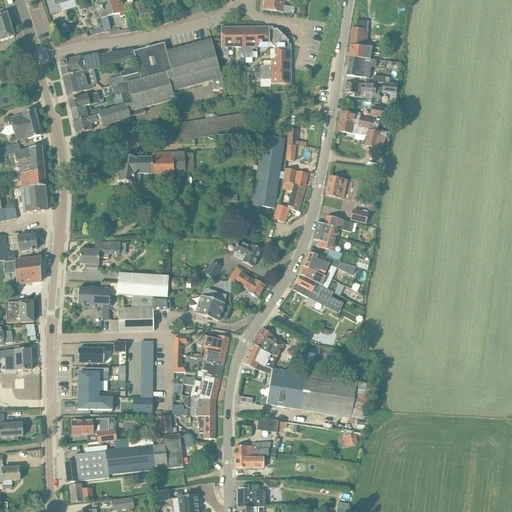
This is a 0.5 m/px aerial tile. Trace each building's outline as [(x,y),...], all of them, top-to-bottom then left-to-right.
[(51,15),(60,12),(58,5),(74,1),(73,0),(51,0),(47,1),(51,15)] [(118,2),(117,0),(99,0),(101,3),(95,4),(98,16),(100,15),(100,17),(104,30),(110,29),(107,17),(119,14),(120,17),(125,16),(121,1),(118,2)] [(284,1),(275,0),(263,0),(262,11),(293,15),(294,7),(289,7),(289,6),(283,6),(284,1)] [(189,4),(193,15),(202,12),(198,1),(189,4)] [(137,19),(145,17),(142,4),(134,6),(137,19)] [(184,18),(193,15),(189,4),(181,7),(184,18)] [(0,41),(1,41),(14,37),(6,14),(0,15),(0,41)] [(367,30),(368,21),(357,20),(355,29),(352,28),(350,47),(351,47),(349,57),(369,60),(370,53),(379,54),(380,49),(366,48),(368,30),(367,30)] [(233,48),(233,27),(220,27),(221,58),(228,58),(228,48),(233,48)] [(233,27),(233,48),(238,48),(239,58),(245,58),(245,27),(233,27)] [(245,27),(245,58),(252,58),(252,47),(257,47),(257,44),(257,27),(245,27)] [(257,27),(257,44),(269,43),(271,46),(282,35),(276,29),(269,29),(269,27),(257,27)] [(282,35),(271,46),(274,48),(274,49),(274,60),(291,60),(291,48),(288,48),(288,41),(282,35)] [(159,47),(147,50),(152,69),(164,66),(159,47)] [(192,49),(173,54),(176,66),(195,61),(192,49)] [(147,50),(135,53),(140,72),(152,69),(147,50)] [(63,61),(59,62),(60,66),(60,68),(61,68),(63,77),(63,78),(86,71),(93,70),(101,68),(101,67),(99,56),(99,55),(96,56),(84,59),(83,59),(83,60),(81,60),(81,58),(79,58),(63,61)] [(376,68),(377,61),(369,60),(349,57),(346,75),(370,78),(371,67),(376,68)] [(291,60),(274,60),(270,60),(270,66),(260,66),(260,73),(291,73),(291,60)] [(195,61),(176,66),(179,78),(198,73),(195,61)] [(121,76),(108,80),(109,87),(139,79),(136,69),(120,73),(121,76)] [(86,71),(63,78),(66,95),(67,96),(91,89),(86,71)] [(198,73),(179,78),(182,91),(201,86),(198,73)] [(291,73),(260,73),(260,80),(270,80),(271,84),(270,84),(270,85),(291,85),(291,73)] [(385,78),(372,76),(372,82),(382,83),(381,92),(395,94),(396,85),(385,84),(385,78)] [(343,92),(360,94),(365,94),(365,100),(380,101),(380,98),(378,94),(379,93),(380,89),(378,86),(376,86),(376,85),(361,85),(344,83),(343,92)] [(136,97),(130,98),(131,106),(137,105),(155,100),(152,86),(134,90),(136,97)] [(201,86),(182,91),(186,103),(205,98),(201,86)] [(89,106),(97,103),(97,101),(100,100),(97,93),(86,96),(68,101),(70,111),(89,106)] [(128,93),(120,94),(123,105),(130,103),(128,93)] [(155,100),(137,105),(140,118),(158,113),(155,100)] [(98,113),(100,112),(99,109),(91,111),(89,106),(70,111),(73,122),(98,115),(98,113)] [(372,107),(370,116),(385,118),(386,110),(372,107)] [(16,142),(27,139),(28,140),(41,136),(34,110),(22,113),(23,115),(10,118),(16,142)] [(339,121),(338,123),(358,126),(358,127),(369,129),(371,119),(360,117),(360,115),(340,112),(339,121)] [(251,131),(248,113),(178,124),(180,141),(251,131)] [(98,122),(100,121),(98,115),(73,122),(75,134),(91,131),(90,124),(98,122)] [(380,133),(368,130),(369,129),(358,127),(358,126),(338,123),(337,131),(366,137),(364,146),(377,148),(379,137),(385,138),(387,133),(380,132),(380,133)] [(297,130),(288,129),(287,145),(305,147),(306,142),(297,142),(297,130)] [(285,139),(262,136),(252,206),(274,209),(285,139)] [(28,173),(44,171),(42,147),(29,148),(20,151),(18,144),(0,149),(0,157),(16,153),(21,172),(28,170),(28,173)] [(288,145),(286,161),(294,162),(296,146),(288,145)] [(194,173),(193,152),(172,153),(155,153),(150,159),(133,159),(122,157),(118,182),(132,184),(140,184),(140,174),(151,174),(151,182),(174,181),(174,174),(178,174),(179,177),(184,177),(184,173),(194,173)] [(255,165),(256,158),(249,157),(248,164),(255,165)] [(283,183),(305,188),(308,174),(296,172),(297,171),(285,169),(283,183)] [(44,171),(28,173),(20,173),(8,176),(10,182),(21,179),(22,188),(21,188),(21,189),(45,187),(44,171)] [(343,199),(347,181),(342,180),(329,177),(325,195),(338,198),(343,199)] [(305,188),(283,183),(282,189),(292,192),(287,208),(289,209),(298,212),(305,188)] [(45,187),(21,189),(21,200),(22,200),(23,212),(47,210),(45,187)] [(142,187),(141,198),(152,198),(153,187),(142,187)] [(232,198),(229,198),(229,203),(237,203),(237,194),(232,195),(232,198)] [(289,209),(287,208),(287,209),(276,205),(273,219),(285,223),(289,209)] [(0,209),(0,222),(17,219),(14,207),(1,209),(0,209)] [(350,220),(365,224),(367,214),(353,210),(350,220)] [(317,223),(315,232),(337,237),(339,230),(342,221),(326,217),(324,225),(317,223)] [(315,232),(313,240),(319,242),(317,247),(329,250),(327,258),(340,262),(366,271),(369,263),(355,258),(333,252),(337,237),(315,232)] [(34,235),(18,237),(18,234),(11,235),(12,244),(18,244),(20,252),(36,250),(34,235)] [(239,242),(234,252),(245,257),(242,262),(252,268),(261,251),(251,245),(250,248),(239,242)] [(120,243),(108,243),(108,244),(95,243),(95,249),(80,248),(80,250),(79,264),(85,265),(85,268),(98,269),(98,257),(107,258),(108,255),(119,256),(120,243)] [(303,268),(323,277),(329,265),(338,269),(340,264),(339,264),(340,262),(327,258),(326,259),(309,253),(303,267),(303,268)] [(41,282),(41,257),(15,261),(17,285),(41,282)] [(212,262),(204,275),(213,280),(221,267),(212,262)] [(349,276),(352,269),(344,265),(341,272),(349,276)] [(255,282),(241,273),(243,271),(236,267),(233,271),(229,278),(235,282),(235,283),(248,291),(248,292),(257,298),(264,286),(255,281),(255,282)] [(299,276),(333,294),(337,286),(328,281),(325,288),(321,286),(325,278),(323,277),(303,268),(299,276),(300,276),(299,276)] [(167,297),(168,277),(117,274),(117,276),(117,283),(116,295),(117,295),(121,295),(152,297),(167,297)] [(331,298),(333,294),(299,276),(295,284),(292,290),(308,299),(309,297),(337,311),(341,303),(331,298)] [(116,296),(116,295),(117,283),(100,282),(100,289),(79,287),(78,306),(101,307),(102,320),(109,320),(108,308),(109,296),(116,296)] [(224,296),(207,290),(204,297),(201,296),(195,314),(218,322),(218,321),(224,304),(223,303),(225,296),(225,295),(224,296)] [(153,311),(152,297),(121,295),(122,309),(118,309),(119,333),(153,332),(153,311)] [(152,297),(153,311),(168,310),(169,299),(167,299),(167,297),(152,297)] [(32,302),(19,303),(8,303),(8,304),(6,304),(6,305),(7,323),(33,323),(32,302)] [(27,325),(27,336),(35,335),(34,324),(27,325)] [(0,345),(4,345),(4,344),(12,343),(10,331),(2,333),(1,328),(0,327),(0,345)] [(259,350),(275,359),(283,345),(271,337),(272,337),(262,330),(251,344),(251,345),(259,350)] [(356,333),(346,331),(346,332),(345,331),(343,339),(354,341),(356,333)] [(215,350),(226,352),(229,338),(218,336),(218,337),(215,336),(215,338),(206,336),(203,348),(208,349),(215,350)] [(174,355),(181,356),(181,343),(187,344),(188,337),(178,337),(175,343),(174,355)] [(114,343),(113,352),(125,352),(126,343),(114,343)] [(271,375),(272,369),(273,365),(275,359),(259,350),(251,345),(242,364),(254,370),(271,375)] [(310,348),(307,360),(327,365),(330,352),(310,348)] [(78,349),(78,363),(104,363),(104,350),(78,349)] [(215,350),(208,349),(207,354),(207,355),(205,363),(212,364),(223,367),(226,352),(215,350)] [(30,350),(15,351),(1,351),(1,361),(15,360),(15,371),(31,370),(30,350)] [(181,356),(174,355),(173,373),(185,373),(186,366),(180,365),(181,356)] [(208,378),(219,380),(223,367),(212,364),(205,363),(204,362),(202,371),(207,372),(206,378),(208,378)] [(78,373),(77,410),(99,410),(112,411),(112,398),(99,398),(99,381),(108,381),(108,369),(84,369),(84,373),(78,373)] [(272,369),(271,375),(266,405),(337,417),(335,430),(361,434),(365,407),(366,407),(370,385),(356,382),(305,374),(289,371),(273,369),(272,369)] [(181,385),(183,385),(194,386),(195,379),(182,377),(181,385)] [(208,378),(206,378),(204,378),(200,399),(215,400),(219,380),(208,378)] [(181,385),(174,384),(173,394),(182,396),(183,385),(181,385)] [(204,417),(215,417),(215,400),(200,399),(197,398),(190,398),(190,416),(197,416),(197,417),(204,417)] [(133,399),(133,414),(152,414),(153,399),(133,399)] [(172,405),(171,415),(187,416),(187,410),(183,409),(183,406),(172,405)] [(22,424),(4,425),(4,415),(0,414),(0,437),(22,437),(22,424)] [(170,416),(154,418),(156,435),(172,434),(170,416)] [(204,417),(197,417),(197,421),(198,421),(198,433),(204,433),(204,439),(215,439),(215,417),(204,417)] [(92,421),(72,422),(73,435),(97,434),(98,443),(116,440),(115,431),(109,432),(108,419),(92,419),(92,421)] [(263,421),(262,430),(275,431),(276,422),(273,421),(272,422),(263,421)] [(153,445),(156,471),(167,470),(167,469),(183,467),(179,434),(163,436),(163,439),(157,439),(158,445),(153,445)] [(355,434),(342,437),(345,447),(357,444),(355,434)] [(238,447),(235,447),(235,460),(259,460),(263,459),(263,458),(263,457),(268,457),(268,450),(268,444),(268,443),(252,444),(252,449),(251,449),(251,447),(246,447),(238,447)] [(156,471),(153,445),(104,450),(105,452),(73,455),(74,462),(65,463),(67,483),(77,482),(108,479),(108,476),(156,471)] [(0,456),(0,481),(20,481),(19,468),(3,469),(2,457),(0,456)] [(259,460),(235,460),(236,468),(238,468),(263,469),(263,462),(263,459),(259,460)] [(270,480),(268,488),(276,489),(278,481),(270,480)] [(71,501),(91,499),(90,495),(100,494),(99,483),(81,485),(69,486),(71,501)] [(248,489),(238,489),(238,507),(265,507),(265,493),(262,490),(248,490),(248,489)] [(168,490),(153,493),(155,503),(170,500),(168,490)] [(198,511),(196,496),(172,498),(173,511),(198,511)] [(114,500),(112,501),(113,511),(115,511),(134,509),(132,497),(114,500)]
